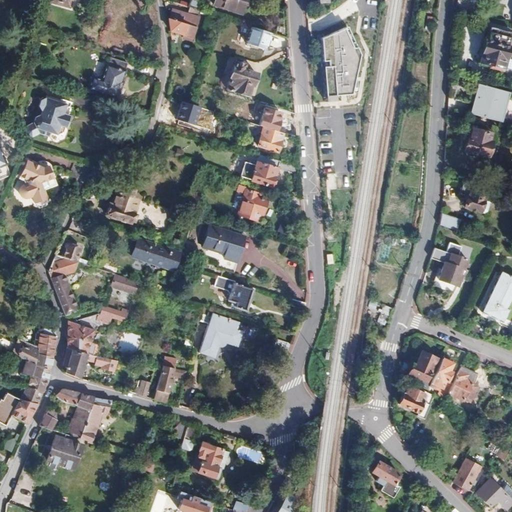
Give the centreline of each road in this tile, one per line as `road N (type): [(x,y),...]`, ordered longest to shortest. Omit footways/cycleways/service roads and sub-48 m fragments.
road 1 (residential): [(291,412),(291,373),(316,289),(296,0)]
road 2 (residential): [(158,0),(168,73),(144,145),(81,182),(36,275)]
road 3 (residential): [(399,318),(428,228),(447,0)]
road 4 (residential): [(274,421),(226,429),(53,378)]
road 5 (residential): [(53,378),(0,501)]
road 6 (residential): [(461,511),(376,418)]
road 7 (residential): [(511,359),(399,318)]
